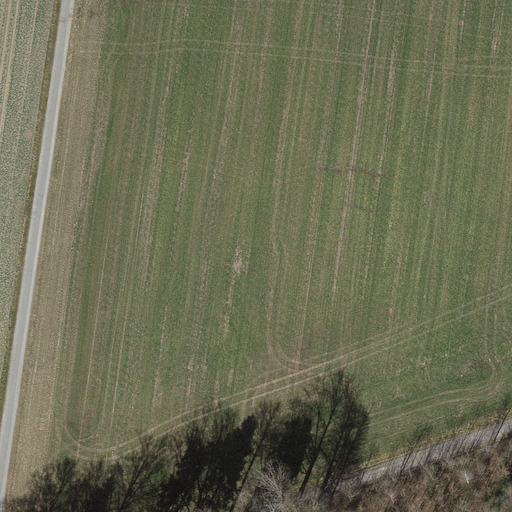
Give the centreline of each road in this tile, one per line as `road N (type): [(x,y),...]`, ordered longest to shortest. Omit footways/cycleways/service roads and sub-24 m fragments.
road 1 (track): [(71,0),(0,511)]
road 2 (track): [(511,424),(251,511)]
